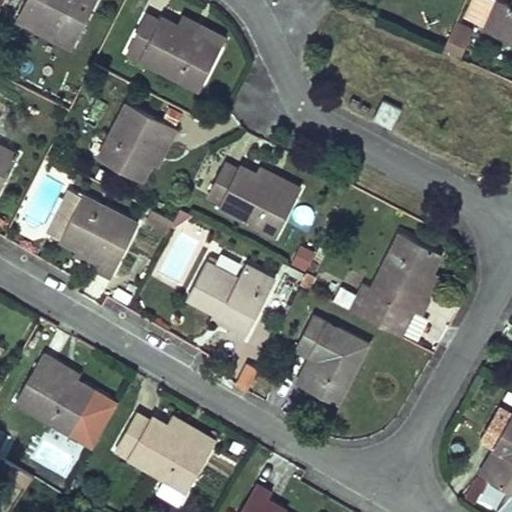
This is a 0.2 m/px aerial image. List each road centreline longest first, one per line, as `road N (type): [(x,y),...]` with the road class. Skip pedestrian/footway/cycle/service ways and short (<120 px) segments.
road 1 (residential): [(385,483),(0,265)]
road 2 (residential): [(243,0),(310,114),(511,238)]
road 3 (residential): [(385,483),(511,263)]
